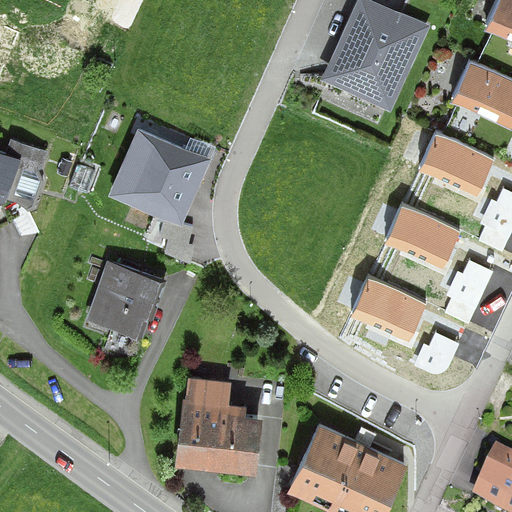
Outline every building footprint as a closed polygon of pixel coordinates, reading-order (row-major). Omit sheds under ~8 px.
[(390,0),(356,0),(321,72),(394,107),(435,22),(390,0)] [(511,38),(511,0),(501,0),(489,28),(511,38)] [(511,126),(511,82),(473,64),(456,102),(511,126)] [(141,134),(116,194),(180,221),(206,161),(141,134)] [(439,136),(424,169),(476,192),(491,159),(439,136)] [(32,169),(35,168),(38,167),(43,152),(10,140),(5,155),(0,152),(0,225),(11,220),(0,198),(2,197),(8,179),(14,181),(20,165),(32,169)] [(67,186),(85,193),(93,171),(75,164),(67,186)] [(458,233),(404,209),(388,244),(442,268),(458,233)] [(90,317),(135,333),(148,297),(153,299),(160,280),(109,262),(90,317)] [(423,307),(370,282),(354,315),(408,340),(423,307)] [(219,383),(187,379),(185,398),(183,398),(176,458),(250,466),(255,416),(215,412),(219,383)] [(367,448),(369,441),(356,435),(353,441),(318,425),(294,475),(371,511),(379,511),(402,464),(367,448)] [(511,461),(493,453),(479,483),(511,498),(511,461)]
